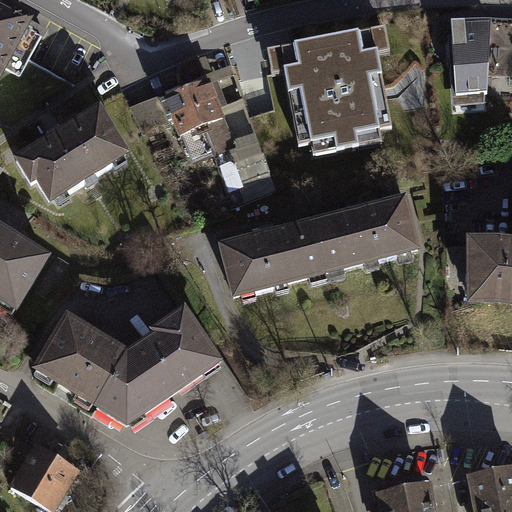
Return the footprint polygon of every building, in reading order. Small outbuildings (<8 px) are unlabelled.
[(0,70),(1,69),(25,23),(0,9),(0,70)] [(25,23),(1,69),(16,77),(41,31),(25,23)] [(484,74),(487,25),(475,25),(448,25),(452,98),(483,95),(484,74)] [(511,26),(487,25),(484,74),(511,75),(511,26)] [(277,47),(297,148),(309,145),(312,158),(380,145),(377,132),(392,129),(371,29),(277,47)] [(193,161),(211,155),(228,149),(206,86),(157,102),(155,97),(129,106),(138,133),(166,123),(165,121),(170,119),(176,137),(180,136),(183,143),(186,142),(193,161)] [(125,155),(100,113),(66,133),(64,130),(49,139),(52,144),(19,163),(32,186),(38,182),(48,200),(64,191),(66,195),(83,185),(81,182),(93,175),(94,178),(111,168),(109,165),(125,155)] [(251,141),(228,149),(211,155),(229,210),(269,192),(251,141)] [(309,226),(321,275),(372,262),(373,265),(395,260),(394,256),(413,251),(401,202),(309,226)] [(321,275),(309,226),(272,236),(271,232),(256,236),(257,240),(217,250),(229,299),(236,297),(236,295),(249,291),(251,296),(270,291),(269,287),(321,275)] [(0,299),(15,309),(45,260),(0,233),(0,299)] [(468,303),(494,303),(511,305),(511,248),(493,246),(467,246),(468,290),(468,303)] [(155,338),(124,358),(94,408),(123,425),(213,365),(180,316),(151,335),(155,338)] [(124,358),(63,322),(34,372),(94,408),(124,358)] [(47,511),(55,511),(78,475),(38,450),(13,491),(47,511)] [(472,511),(511,511),(511,479),(510,473),(466,482),(472,511)] [(429,511),(426,490),(376,499),(378,511),(429,511)]
